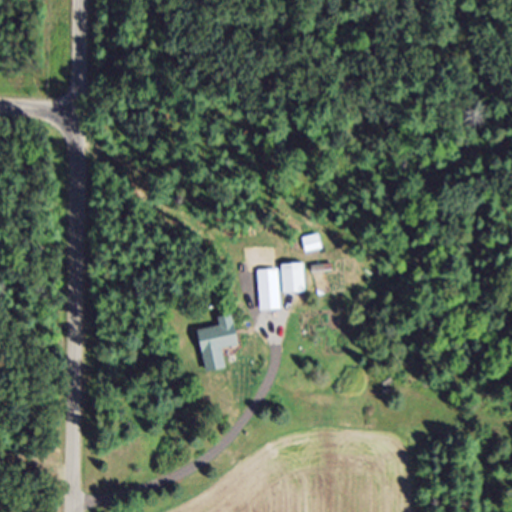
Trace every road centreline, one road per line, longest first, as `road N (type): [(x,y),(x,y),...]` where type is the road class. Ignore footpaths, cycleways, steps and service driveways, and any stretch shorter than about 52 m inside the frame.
road 1 (residential): [(82,181),(180,189),(254,215),(299,255),(334,317),(331,391),(318,447),(282,489),(236,511)]
road 2 (residential): [(77,511),(84,0)]
